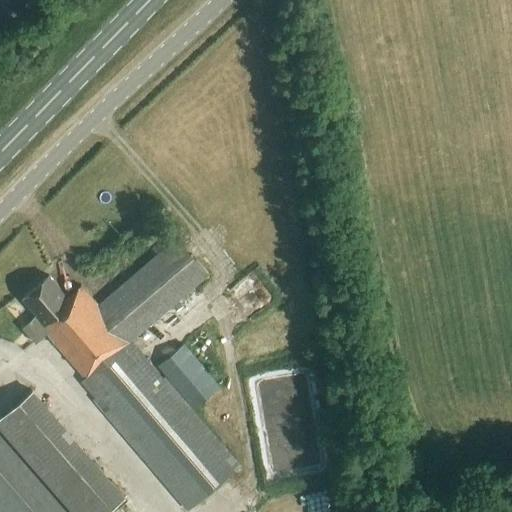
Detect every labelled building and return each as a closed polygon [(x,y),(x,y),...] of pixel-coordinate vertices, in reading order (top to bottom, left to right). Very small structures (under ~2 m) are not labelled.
[(35,344),(48,332),(87,378),(82,382),(190,507),(237,467),(130,341),(208,275),(176,238),(97,306),(81,287),(69,298),(49,275),(22,298),(36,315),(25,325),(29,329),(25,332),(35,344)] [(247,314),(262,298),(240,275),(224,291),(247,314)] [(158,367),(194,410),(219,388),(183,346),(158,367)] [(0,429),(72,511),(106,511),(124,496),(31,390),(0,417),(0,429)] [(0,511),(22,511),(0,485),(0,511)]
